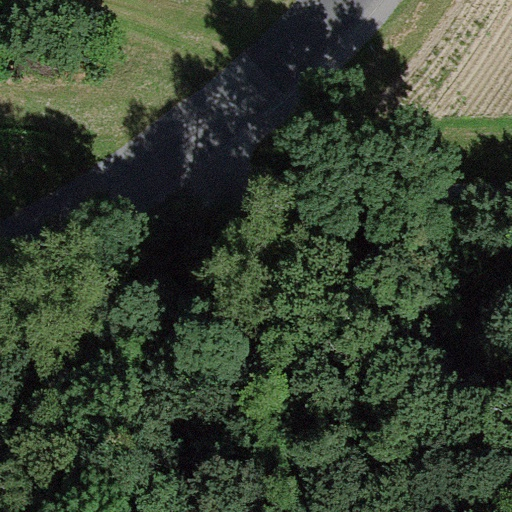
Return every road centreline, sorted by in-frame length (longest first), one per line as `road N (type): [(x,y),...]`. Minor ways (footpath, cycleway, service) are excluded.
road 1 (residential): [(0,249),(186,135),(303,40),(334,0)]
road 2 (track): [(511,203),(389,197),(227,165)]
